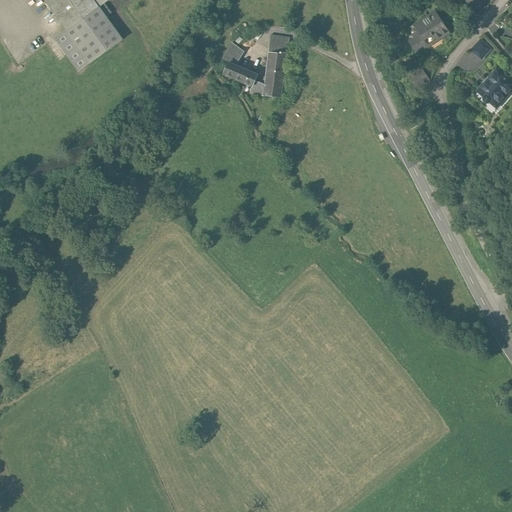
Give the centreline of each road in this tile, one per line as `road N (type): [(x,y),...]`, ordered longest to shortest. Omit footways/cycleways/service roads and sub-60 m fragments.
road 1 (residential): [(504,0),(459,51),(443,83),(458,180),(497,278),(497,290),(483,302)]
road 2 (tertiary): [(483,302),(376,95),(351,0)]
